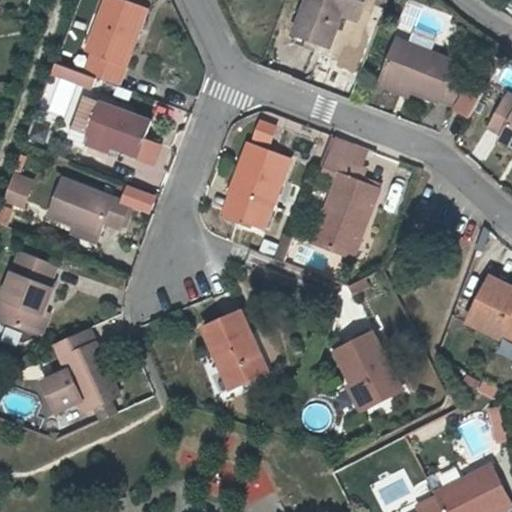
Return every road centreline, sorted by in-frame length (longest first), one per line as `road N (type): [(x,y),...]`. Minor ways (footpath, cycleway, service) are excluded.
road 1 (residential): [(232,75),(437,153),(511,220)]
road 2 (residential): [(232,75),(176,213),(182,267)]
